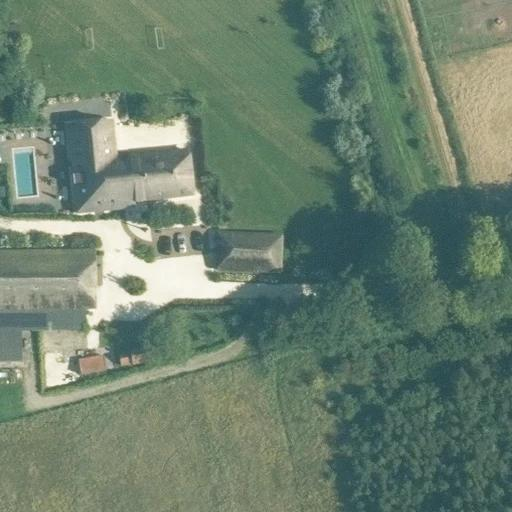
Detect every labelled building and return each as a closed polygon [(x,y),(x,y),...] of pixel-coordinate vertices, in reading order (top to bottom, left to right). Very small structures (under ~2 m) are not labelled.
[(17,25),(5,27),(7,36),(19,34),(17,25)] [(181,106),(209,105),(208,80),(180,81),(181,106)] [(69,126),(78,213),(135,208),(134,203),(193,197),(189,152),(142,157),(115,159),(111,122),(69,126)] [(281,237),(218,235),(217,271),(280,273),(281,237)] [(95,253),(0,253),(0,310),(86,309),(95,309),(95,253)] [(114,273),(115,323),(168,321),(167,272),(114,273)] [(0,331),(0,362),(20,363),(20,332),(0,331)] [(133,367),(152,362),(149,348),(118,355),(121,366),(133,363),(133,367)] [(82,374),(105,369),(102,356),(79,360),(82,374)]
